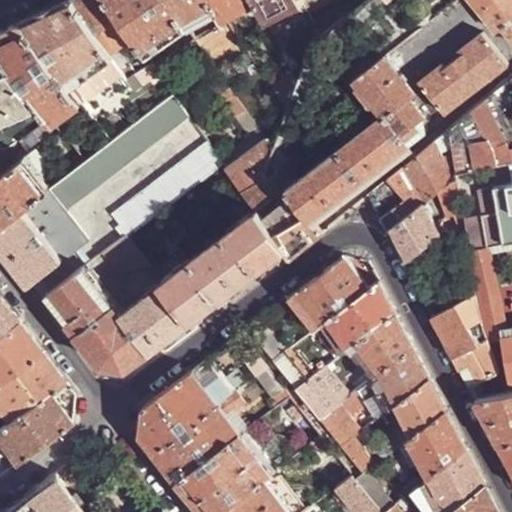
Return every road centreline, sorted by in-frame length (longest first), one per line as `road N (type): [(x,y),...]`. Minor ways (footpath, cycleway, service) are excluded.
road 1 (residential): [(511,505),(361,215),(109,404)]
road 2 (residential): [(109,404),(0,264)]
road 3 (residential): [(0,492),(109,404)]
road 4 (residential): [(190,511),(109,404)]
